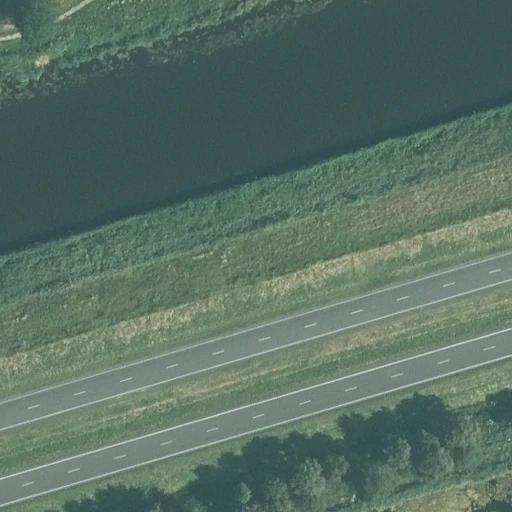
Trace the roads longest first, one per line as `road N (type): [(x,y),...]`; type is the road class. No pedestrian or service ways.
road 1 (trunk): [(0,498),(511,348)]
road 2 (trunk): [(511,279),(0,427)]
